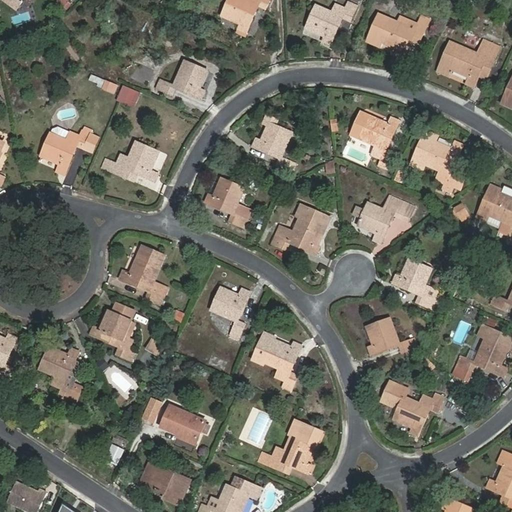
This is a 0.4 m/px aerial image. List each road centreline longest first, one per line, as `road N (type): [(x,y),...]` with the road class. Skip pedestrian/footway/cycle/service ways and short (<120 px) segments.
road 1 (residential): [(173,226),(192,159),(235,102),(292,73),(363,76),(445,107),(511,145)]
road 2 (residential): [(356,393),(312,307),(260,261),(173,226)]
road 3 (residential): [(511,404),(456,452),(376,459)]
road 4 (residential): [(124,511),(0,427)]
road 5 (residential): [(0,296),(6,309),(57,312),(86,286),(102,250)]
